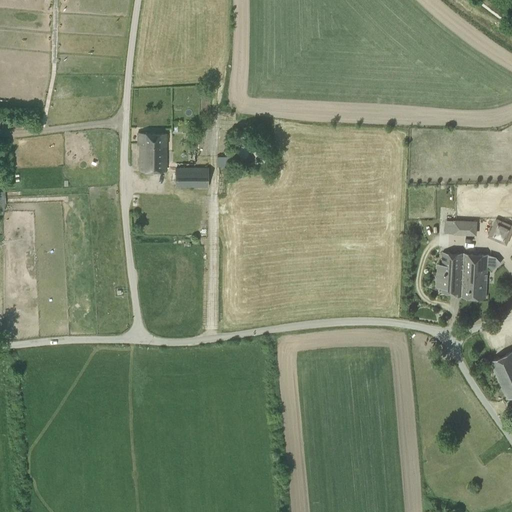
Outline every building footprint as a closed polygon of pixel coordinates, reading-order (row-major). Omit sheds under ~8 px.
[(140,146),(140,172),(166,172),(166,133),(137,133),(137,146),(140,146)] [(221,170),(228,170),(228,166),(230,166),(230,156),(217,156),(217,166),(220,166),(220,169),(221,169),(221,170)] [(186,187),(207,187),(207,168),(173,169),(174,187),(180,187),(180,188),(186,188),(186,187)] [(501,242),(508,224),(496,219),(489,236),(501,242)] [(467,233),(476,234),(476,222),(468,221),(467,233)] [(443,252),(442,264),(437,263),(436,287),(442,287),(442,292),(462,292),(464,253),(443,252)] [(464,253),(462,292),(462,296),(486,298),(488,254),(464,253)] [(511,350),(511,351),(490,361),(507,398),(511,395),(511,350)]
